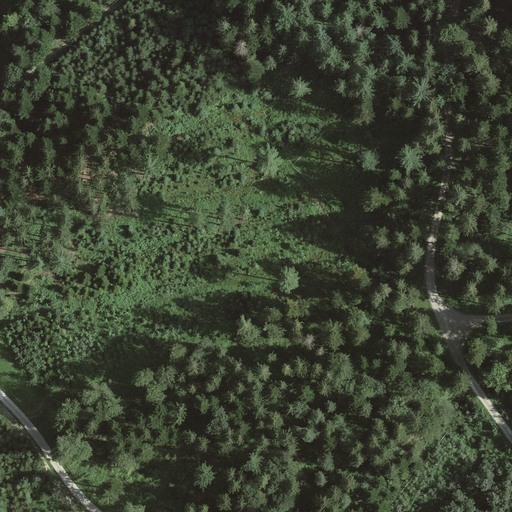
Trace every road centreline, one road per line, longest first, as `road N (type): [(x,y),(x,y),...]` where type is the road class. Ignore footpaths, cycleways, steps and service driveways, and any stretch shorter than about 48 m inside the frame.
road 1 (track): [(511,437),(436,323),(427,293),(444,184),(455,0)]
road 2 (track): [(123,0),(0,100)]
road 3 (track): [(95,511),(0,392)]
